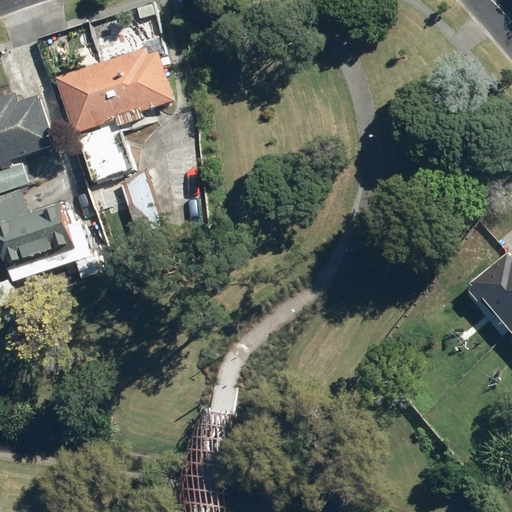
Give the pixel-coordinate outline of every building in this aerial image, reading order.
[(151,52),(59,82),(78,140),(81,139),(97,187),(138,173),(124,131),(147,123),(145,116),(179,105),(158,41),(149,44),(151,52)] [(42,99),(22,106),(19,98),(0,104),(0,169),(4,168),(6,175),(17,171),(14,164),(59,149),(42,99)] [(0,198),(34,187),(28,170),(0,179),(0,198)] [(169,230),(150,173),(124,182),(143,239),(169,230)] [(64,207),(33,217),(24,193),(0,201),(0,236),(17,285),(95,258),(83,223),(71,227),(64,207)] [(511,257),(474,290),(476,292),(471,296),(482,309),(486,305),(511,334),(511,257)]
